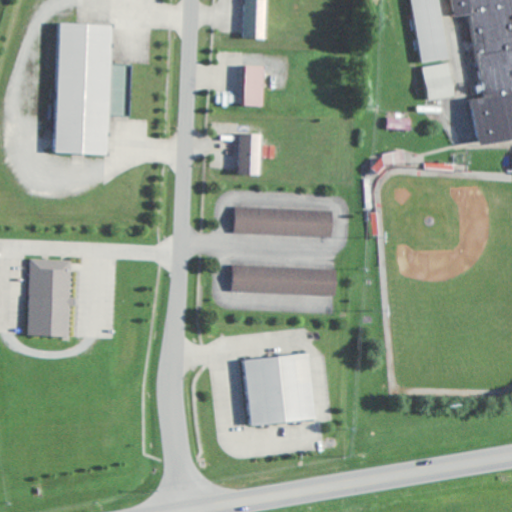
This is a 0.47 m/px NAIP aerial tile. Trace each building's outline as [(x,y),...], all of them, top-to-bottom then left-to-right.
[(267,38),(267,0),(245,0),(245,38),(267,38)] [(413,0),(424,62),(452,58),(442,0),(413,0)] [(511,138),(511,0),(453,0),(456,16),(472,14),(483,96),(474,97),(480,143),(511,138)] [(58,153),(110,154),(111,116),(129,116),(131,63),(114,63),(115,24),(62,22),(58,153)] [(430,99),(457,96),(453,63),(426,66),(430,99)] [(264,106),(266,66),(246,65),(244,105),(264,106)] [(413,130),(414,118),(390,118),(389,129),(413,130)] [(263,134),(241,133),(240,174),(261,174),(263,134)] [(236,233),(334,237),(335,210),(237,206),(236,233)] [(71,336),(73,297),(72,297),(73,260),(32,259),(29,335),(71,336)] [(235,265),(234,291),(338,295),(339,269),(235,265)] [(252,425),(318,419),(312,354),(246,360),(252,425)]
